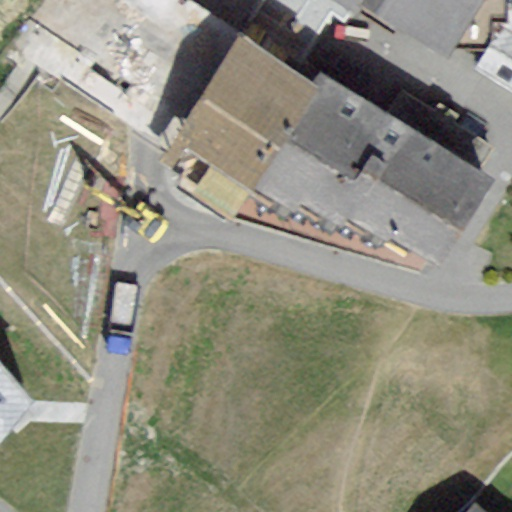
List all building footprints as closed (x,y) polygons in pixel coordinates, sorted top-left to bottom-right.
[(203,12),(185,0),(55,0),(10,66),(162,169),(238,220),(257,194),(325,94),(313,86),(203,12)] [(298,37),(318,0),(264,0),(256,15),(298,37)] [(487,0),(333,0),(448,68),(487,0)] [(511,105),(511,0),(487,0),(448,68),(511,105)] [(324,70),(313,86),(325,94),(257,194),(297,221),(305,209),(347,237),(354,226),(395,254),(400,246),(444,276),(502,191),(324,70)] [(0,443),(35,411),(0,371),(0,443)]
